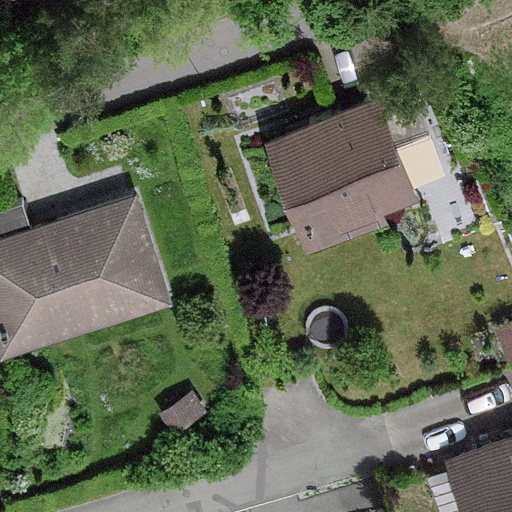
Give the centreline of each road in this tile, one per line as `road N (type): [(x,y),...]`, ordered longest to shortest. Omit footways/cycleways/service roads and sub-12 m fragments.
road 1 (residential): [(370,0),(0,123)]
road 2 (residential): [(167,511),(382,445)]
